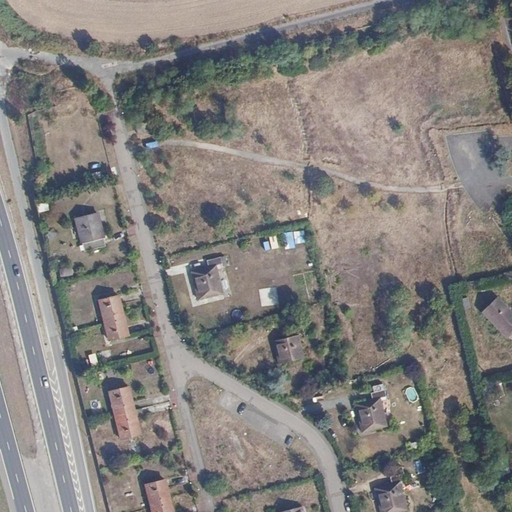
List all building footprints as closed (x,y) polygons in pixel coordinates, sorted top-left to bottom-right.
[(147,123),(135,125),(138,134),(149,132),(147,123)] [(105,173),(93,176),(94,183),(107,180),(105,173)] [(101,215),(77,220),(84,253),(108,248),(101,215)] [(212,267),(213,272),(197,277),(203,300),(227,293),(222,270),(230,268),(228,262),(212,267)] [(461,309),(469,308),(467,297),(459,299),(461,309)] [(117,298),(100,301),(105,324),(113,322),(112,316),(121,314),(117,298)] [(511,315),(497,301),(483,314),(506,337),(511,331),(511,315)] [(113,322),(105,324),(109,342),(127,337),(121,314),(112,316),(113,322)] [(277,333),(278,340),(262,344),(267,366),(293,359),(289,337),(295,336),(293,329),(277,333)] [(128,386),(109,391),(115,416),(134,411),(128,386)] [(372,397),(373,403),(356,407),(361,429),(387,423),(383,401),(389,399),(388,393),(372,397)] [(134,411),(115,416),(121,440),(140,435),(134,411)] [(390,480),(391,485),(375,490),(380,511),(405,505),(400,483),(407,482),(405,476),(390,480)] [(164,481),(145,485),(150,508),(159,506),(158,499),(167,497),(164,481)] [(159,506),(150,508),(150,511),(170,511),(167,497),(158,499),(159,506)]
